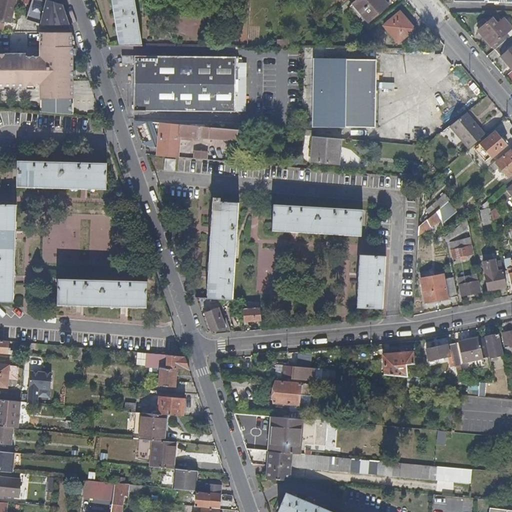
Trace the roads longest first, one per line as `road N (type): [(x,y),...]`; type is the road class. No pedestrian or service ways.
road 1 (residential): [(140,174),(404,199),(397,333)]
road 2 (residential): [(397,333),(195,347)]
road 3 (residential): [(192,335),(1,320)]
road 4 (residential): [(140,174),(77,0)]
road 5 (residential): [(251,511),(195,347)]
road 6 (residential): [(192,335),(140,174)]
road 7 (residential): [(421,0),(511,108)]
road 8 (unknown): [(0,137),(124,132)]
